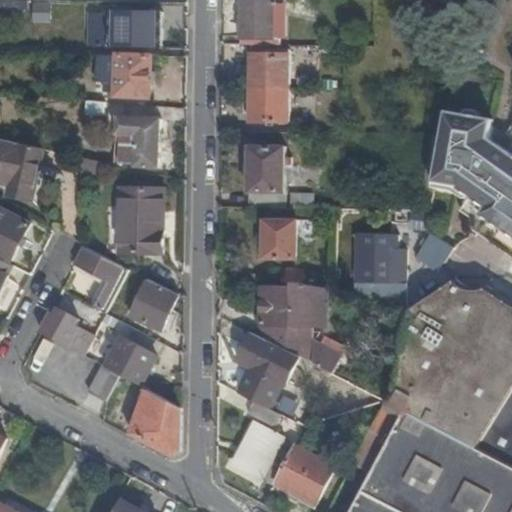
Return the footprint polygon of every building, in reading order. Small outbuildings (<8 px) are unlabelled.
[(245,0),(244,45),(288,45),(288,17),(278,17),(278,1),(245,0)] [(457,0),(419,0),(445,18),(457,0)] [(114,13),(113,48),(163,49),(164,14),(114,13)] [(431,37),(436,29),(425,22),(421,29),(431,37)] [(154,56),(120,55),(118,96),(151,97),(154,56)] [(253,88),(292,89),(293,56),(254,55),(253,88)] [(292,121),(292,89),(253,88),(252,121),(292,121)] [(474,227),(511,256),(511,129),(499,147),(502,149),(501,151),(495,159),(489,154),(491,144),(495,126),(484,124),(485,119),(464,115),(463,120),(449,118),(446,134),(444,145),(440,166),(437,182),(464,187),(468,181),(475,185),(471,191),(469,195),(472,196),(462,210),(472,216),(474,227)] [(120,119),(119,134),(125,134),(124,157),(124,162),(139,163),(139,166),(161,167),(163,120),(141,120),(120,119)] [(432,143),(444,145),(446,134),(434,134),(432,143)] [(45,150),(0,139),(0,180),(17,184),(16,193),(38,197),(45,150)] [(501,151),(491,144),(489,154),(495,159),(501,151)] [(253,147),(252,193),(288,193),(289,166),(295,166),(295,157),(289,157),(289,147),(253,147)] [(70,169),(83,172),(84,158),(73,156),(70,169)] [(84,158),(83,172),(100,176),(103,163),(84,158)] [(426,179),(437,182),(440,166),(429,163),(426,179)] [(468,181),(464,187),(471,191),(475,185),(468,181)] [(122,212),(120,212),(119,229),(158,230),(160,184),(138,183),(138,185),(123,184),(122,212)] [(252,193),(251,208),(288,209),(288,193),(252,193)] [(288,209),(315,209),(316,197),(294,197),(294,202),(288,202),(288,209)] [(0,251),(14,259),(33,224),(0,206),(0,251)] [(301,221),(267,221),(267,259),(301,260),(301,221)] [(397,284),(398,268),(398,248),(398,234),(356,234),(355,283),(397,284)] [(447,264),(456,250),(433,234),(424,250),(447,264)] [(132,269),(88,247),(79,264),(110,280),(96,306),(109,313),(132,269)] [(398,248),(398,268),(407,268),(407,248),(398,248)] [(0,273),(0,262),(2,258),(0,257),(0,302),(11,275),(0,273)] [(286,270),(284,282),(305,284),(306,271),(286,270)] [(461,281),(458,278),(412,312),(394,406),(479,449),(511,395),(511,300),(488,285),(486,286),(484,287),(480,288),(477,288),(472,288),(469,286),(466,285),(464,284),(461,281)] [(163,331),(182,295),(152,279),(135,315),(163,331)] [(300,358),(312,364),(314,327),(329,327),(331,291),(266,288),(265,340),(300,358)] [(103,324),(109,313),(96,306),(90,317),(103,324)] [(54,311),(43,332),(86,355),(93,343),(97,335),(76,323),(69,319),(72,314),(66,312),(64,317),(54,311)] [(125,339),(132,325),(109,313),(103,324),(102,326),(125,339)] [(79,318),(72,314),(69,319),(76,323),(79,318)] [(265,340),(253,333),(239,361),(247,365),(253,368),(240,393),(258,402),(268,408),(281,383),(286,385),(300,358),(265,340)] [(320,334),(313,363),(341,370),(348,341),(320,334)] [(122,375),(143,386),(159,357),(125,339),(109,368),(122,375)] [(93,343),(86,355),(95,360),(101,348),(93,343)] [(109,368),(105,365),(90,391),(101,398),(102,398),(108,401),(122,375),(109,368)] [(253,368),(247,365),(234,390),(240,393),(253,368)] [(274,410),(286,385),(281,383),(268,408),(274,410)] [(183,450),(184,409),(149,389),(133,433),(173,455),(183,450)] [(511,395),(479,449),(511,466),(511,395)] [(275,425),(281,414),(274,410),(268,408),(258,402),(253,413),(275,425)] [(511,511),(511,466),(479,449),(394,406),(387,402),(359,454),(380,465),(355,511),(511,511)] [(295,447),(296,446),(285,440),(286,440),(259,425),(235,468),(263,483),(264,481),(275,486),(276,484),(295,447)] [(0,463),(12,436),(0,430),(0,463)] [(337,470),(295,447),(276,484),(318,506),(337,470)] [(23,511),(0,499),(0,511),(23,511)] [(148,511),(127,501),(121,511),(148,511)]
